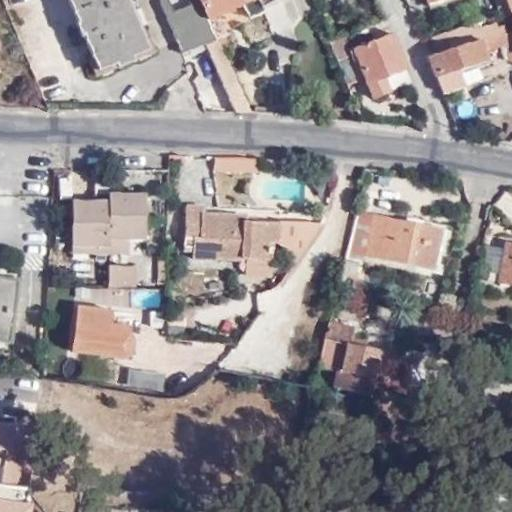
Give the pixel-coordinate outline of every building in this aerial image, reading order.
[(126,0),(68,0),(99,75),(149,55),(126,0)] [(234,109),(245,110),(202,17),(193,0),(158,0),(181,53),(204,44),(234,109)] [(193,0),(202,17),(240,2),(247,17),(262,11),(260,7),(279,0),(193,0)] [(279,0),(260,7),(262,11),(270,32),(290,25),(280,0),(279,0)] [(511,0),(493,0),(500,19),(511,16),(510,11),(511,9),(511,0)] [(476,22),(432,37),(438,55),(480,41),(505,32),(502,25),(498,27),(496,22),(478,28),(476,22)] [(373,43),(367,29),(329,46),(338,69),(356,61),(372,100),(392,92),(386,76),(404,70),(390,35),(373,43)] [(480,41),(438,55),(436,56),(429,58),(437,78),(459,70),(488,61),(484,50),(504,44),(510,63),(511,62),(511,30),(505,32),(480,41)] [(459,70),(437,78),(442,91),(464,84),(459,70)] [(111,197),(111,192),(96,190),(95,198),(111,199),(111,197)] [(124,198),(111,197),(111,199),(108,235),(128,236),(144,237),(147,195),(124,193),(124,198)] [(111,199),(95,198),(75,196),(74,198),(73,218),(72,241),(108,242),(108,235),(111,199)] [(73,218),(74,198),(61,198),(60,217),(73,218)] [(275,246),(276,226),(241,225),(242,218),(199,218),(200,209),(183,208),(180,253),(190,253),(189,263),(213,266),(213,260),(268,263),(269,246),(275,246)] [(441,232),(373,218),(365,256),(433,272),(441,232)] [(303,248),(312,232),(302,227),(294,243),(303,248)] [(126,251),(128,236),(108,235),(108,242),(108,250),(126,251)] [(71,248),(108,250),(108,242),(72,241),(71,248)] [(491,242),(485,273),(499,276),(503,256),(505,245),(491,242)] [(511,243),(506,242),(505,245),(503,256),(499,276),(497,282),(511,285),(511,243)] [(337,284),(346,287),(348,281),(354,283),(360,259),(344,255),(337,284)] [(106,264),(105,285),(132,285),(132,264),(106,264)] [(15,282),(0,280),(0,344),(6,346),(15,282)] [(348,281),(346,287),(345,295),(359,298),(362,284),(354,283),(348,281)] [(129,316),(78,309),(73,353),(125,358),(132,354),(134,339),(127,333),(129,316)] [(328,320),(317,366),(336,371),(333,386),(370,395),(374,380),(406,387),(412,362),(381,354),(381,352),(363,348),(364,342),(353,340),(356,327),(328,320)] [(144,368),(144,391),(164,394),(165,370),(144,368)]
